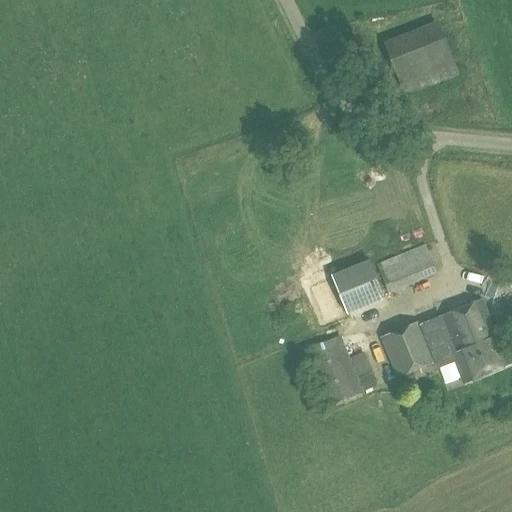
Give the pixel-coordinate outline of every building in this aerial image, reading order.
[(386,48),(406,96),(459,75),(440,27),(386,48)] [(378,265),(389,293),(417,282),(437,273),(426,245),(405,253),(378,265)] [(453,356),(464,385),(511,364),(511,360),(501,335),(498,337),(482,300),(442,317),(449,335),(455,353),(452,354),(453,356)] [(387,322),(384,309),(370,312),(373,325),(387,322)] [(380,338),(397,379),(436,362),(420,321),(380,338)] [(303,352),(327,409),(365,393),(364,392),(359,377),(356,370),(351,358),(342,337),(303,352)] [(351,358),(356,370),(370,364),(365,353),(351,358)] [(373,372),(359,377),(364,392),(378,386),(373,372)]
